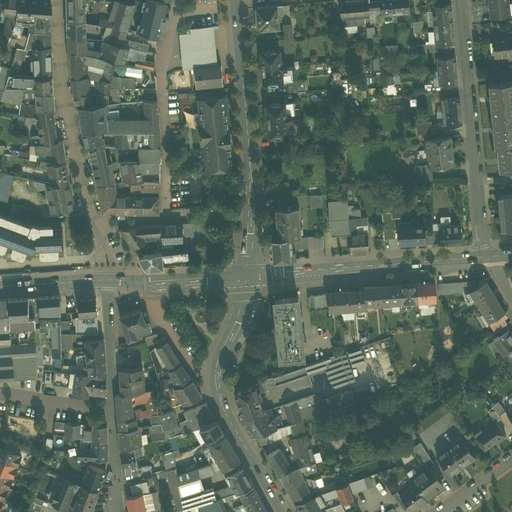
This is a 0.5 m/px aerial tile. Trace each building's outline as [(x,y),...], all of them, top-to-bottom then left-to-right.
[(9,13),(17,13),(19,0),(5,0),(6,2),(4,12),(9,13)] [(49,0),(19,0),(17,13),(16,18),(11,34),(8,41),(8,43),(17,46),(24,46),(29,34),(23,33),(23,29),(23,28),(24,23),(30,24),(31,29),(37,30),(37,31),(42,32),(51,31),(49,1),(49,0)] [(86,21),(85,0),(66,0),(67,20),(86,21)] [(163,18),(167,2),(158,0),(147,0),(140,32),(158,37),(160,29),(163,29),(166,19),(163,18)] [(340,0),(342,16),(342,18),(356,16),(354,0),(340,0)] [(354,0),(356,16),(364,16),(370,15),(369,13),(368,1),(368,0),(354,0)] [(382,14),(396,13),(394,0),(380,0),(381,0),(381,9),(382,14)] [(394,0),(396,13),(402,12),(409,12),(410,12),(408,0),(394,0)] [(115,20),(121,1),(115,1),(114,1),(109,19),(115,20)] [(121,1),(115,20),(113,26),(115,26),(128,28),(130,22),(136,3),(121,1)] [(4,12),(6,2),(4,2),(0,12),(0,13),(2,14),(0,18),(0,20),(6,22),(9,13),(4,12)] [(433,9),(434,16),(449,15),(449,12),(452,12),(451,2),(433,4),(433,9)] [(510,14),(509,3),(489,5),(490,16),(510,14)] [(261,25),(261,28),(279,27),(277,5),(256,7),(257,16),(256,16),(257,24),(258,24),(258,25),(261,25)] [(3,31),(11,34),(16,18),(17,13),(9,13),(6,22),(3,31)] [(397,21),(396,13),(382,14),(382,18),(382,23),(397,21)] [(435,24),(435,30),(454,29),(453,20),(452,20),(452,15),(449,15),(434,16),(435,24)] [(107,25),(113,26),(115,20),(109,19),(106,19),(100,18),(99,24),(107,25)] [(67,20),(68,35),(86,38),(86,29),(86,22),(86,21),(67,20)] [(284,24),(285,39),(293,38),(291,23),(284,24)] [(357,31),(356,23),(343,24),(343,27),(344,32),(357,31)] [(110,41),(115,26),(113,26),(107,25),(102,40),(104,41),(110,41)] [(188,32),(188,41),(214,38),(213,26),(213,25),(194,27),(187,28),(188,32)] [(115,26),(110,41),(122,44),(125,37),(128,28),(115,26)] [(375,26),(366,27),(367,37),(375,37),(375,26)] [(37,30),(31,29),(29,34),(24,46),(26,46),(33,46),(37,46),(37,31),(37,30)] [(454,37),(454,29),(435,30),(436,42),(437,44),(441,44),(451,43),(455,42),(454,37)] [(436,42),(435,30),(428,31),(429,43),(436,42)] [(1,38),(8,41),(11,34),(3,31),(1,38)] [(37,31),(37,46),(51,45),(51,31),(42,32),(37,31)] [(183,68),(191,67),(188,41),(188,32),(180,33),(183,68)] [(87,53),(88,54),(87,48),(87,38),(86,38),(68,35),(69,51),(87,53)] [(508,55),(508,57),(511,56),(511,36),(492,38),(494,56),(508,55)] [(125,37),(122,44),(130,46),(147,50),(148,51),(149,43),(125,37)] [(216,58),(214,38),(188,41),(191,67),(195,67),(197,66),(217,64),(216,58)] [(100,56),(106,58),(116,61),(124,63),(126,58),(130,46),(122,44),(110,41),(104,41),(101,50),(102,51),(100,56)] [(437,44),(436,42),(429,43),(425,43),(425,51),(442,50),(441,44),(437,44)] [(52,75),(51,45),(37,46),(33,46),(34,58),(35,75),(52,75)] [(17,46),(14,57),(23,57),(26,46),(24,46),(17,46)] [(33,46),(26,46),(23,57),(22,58),(34,58),(33,46)] [(147,50),(130,46),(126,58),(136,61),(136,58),(145,60),(147,50)] [(101,50),(87,48),(88,54),(100,56),(102,51),(101,50)] [(262,68),(281,66),(281,62),(280,50),(275,50),(275,49),(266,50),(265,50),(265,51),(260,52),(262,68)] [(88,67),(88,62),(87,53),(69,51),(72,77),(89,77),(88,67)] [(88,54),(87,53),(88,62),(104,66),(106,58),(100,56),(88,54)] [(439,70),(457,68),(456,55),(452,55),(442,56),(438,56),(439,70)] [(23,57),(14,57),(12,64),(20,67),(22,58),(23,57)] [(103,72),(100,80),(110,82),(112,75),(116,61),(106,58),(104,66),(104,68),(103,72)] [(135,65),(153,69),(155,62),(145,60),(136,58),(136,61),(135,65)] [(380,58),(373,59),(373,69),(381,69),(380,58)] [(88,62),(88,67),(103,72),(104,68),(104,66),(88,62)] [(0,65),(0,64),(0,86),(1,87),(5,89),(6,86),(9,76),(0,72),(0,66),(1,65),(0,65)] [(195,71),(196,85),(202,85),(222,83),(223,83),(221,64),(217,64),(197,66),(195,67),(195,71)] [(1,65),(0,66),(0,72),(9,76),(9,74),(11,68),(1,65)] [(143,68),(127,66),(125,74),(141,77),(143,68)] [(283,82),(281,70),(281,66),(262,68),(264,83),(264,84),(268,83),(268,84),(269,84),(278,83),(278,82),(283,82)] [(103,72),(88,67),(89,77),(90,78),(99,80),(100,80),(103,72)] [(458,77),(457,68),(439,70),(440,84),(445,83),(454,83),(458,82),(458,77)] [(293,69),(281,70),(283,82),(288,81),(294,81),(293,69)] [(440,84),(439,70),(432,71),(433,83),(433,85),(440,84)] [(6,86),(12,87),(13,83),(16,74),(9,74),(9,76),(6,86)] [(32,80),(35,80),(35,75),(16,74),(13,83),(31,83),(32,82),(32,80)] [(386,84),(394,84),(393,74),(385,75),(386,84)] [(35,80),(35,87),(53,86),(52,75),(35,75),(35,80)] [(119,88),(135,88),(135,78),(124,77),(112,75),(110,82),(110,87),(119,88)] [(72,77),(74,94),(91,93),(90,78),(89,77),(72,77)] [(358,98),(357,78),(341,79),(343,99),(358,98)] [(294,81),(288,81),(289,92),(297,91),(305,90),(308,90),(307,79),(294,81)] [(13,83),(12,87),(23,89),(30,89),(35,91),(35,89),(35,87),(35,80),(32,80),(32,82),(31,83),(13,83)] [(110,87),(110,82),(100,80),(99,80),(99,92),(108,94),(110,94),(110,87)] [(494,102),(495,114),(511,112),(511,81),(492,83),(493,96),(491,96),(491,102),(494,102)] [(433,85),(433,83),(424,84),(425,91),(432,91),(434,91),(433,85)] [(21,103),(22,98),(23,89),(12,87),(6,86),(5,89),(2,99),(21,103)] [(393,86),(382,87),(383,94),(394,93),(393,86)] [(119,88),(110,87),(110,94),(108,94),(108,103),(120,102),(119,88)] [(23,89),(22,98),(36,97),(35,91),(30,89),(23,89)] [(38,109),(53,108),(51,90),(35,91),(36,97),(37,105),(37,110),(38,109)] [(93,105),(91,93),(74,94),(76,106),(79,106),(93,105)] [(203,144),(206,170),(232,168),(231,162),(232,162),(230,144),(231,144),(230,132),(229,132),(227,113),(228,113),(226,95),(210,97),(210,100),(208,100),(207,97),(198,98),(199,112),(201,122),(199,123),(199,127),(201,144),(203,144)] [(441,96),(443,110),(461,108),(460,100),(459,95),(455,95),(446,96),(441,96)] [(158,100),(146,101),(146,117),(147,121),(147,131),(159,131),(158,100)] [(267,120),(286,119),(286,115),(285,102),(280,103),(280,102),(270,103),(270,104),(266,104),(267,120)] [(285,102),(286,115),(295,114),(294,102),(285,102)] [(26,116),(28,104),(24,104),(21,103),(19,114),(20,115),(26,116)] [(108,129),(107,123),(107,118),(106,110),(105,103),(93,105),(79,106),(83,131),(101,130),(107,129),(108,129)] [(53,108),(38,109),(38,111),(39,120),(40,123),(55,121),(53,109),(53,108)] [(119,108),(106,110),(107,118),(115,117),(120,117),(119,108)] [(462,117),(461,108),(443,110),(443,116),(437,117),(438,124),(444,124),(462,122),(461,117),(462,117)] [(497,133),(498,146),(511,144),(511,112),(495,114),(496,127),(494,127),(494,133),(497,133)] [(29,135),(31,123),(32,117),(26,116),(24,123),(22,135),(29,136),(29,135)] [(314,116),(300,117),(301,125),(314,124),(314,116)] [(288,135),(287,122),(286,119),(267,120),(269,136),(273,136),(274,137),(283,136),(283,135),(288,135)] [(36,123),(38,133),(39,144),(50,142),(58,141),(55,121),(40,123),(36,123)] [(116,131),(147,131),(147,121),(115,121),(109,121),(109,123),(107,123),(108,129),(107,129),(108,132),(116,131)] [(431,121),(416,123),(417,134),(433,132),(431,121)] [(384,130),(375,128),(373,137),(382,139),(384,130)] [(89,146),(104,145),(106,145),(103,135),(102,136),(101,130),(83,131),(87,146),(89,146)] [(139,146),(160,146),(159,131),(147,131),(116,131),(116,137),(116,146),(126,146),(139,146)] [(21,141),(22,135),(10,133),(9,139),(21,141)] [(29,136),(27,143),(31,144),(35,144),(39,144),(38,133),(31,134),(31,136),(29,136)] [(429,163),(430,166),(432,166),(454,164),(451,137),(427,140),(429,163)] [(63,141),(58,141),(50,142),(54,164),(66,162),(63,141)] [(30,158),(38,160),(52,162),(52,164),(54,164),(50,142),(39,144),(35,144),(31,144),(30,152),(30,158)] [(511,144),(498,146),(500,146),(502,158),(499,158),(500,169),(511,168),(511,170),(511,171),(511,170),(511,144)] [(89,146),(92,163),(107,160),(106,154),(105,148),(104,145),(89,146)] [(126,158),(126,152),(126,146),(116,146),(116,155),(116,159),(126,158)] [(160,146),(139,146),(139,152),(139,155),(139,160),(160,160),(160,146)] [(92,163),(97,184),(115,181),(114,175),(112,168),(111,162),(111,161),(111,160),(107,160),(92,163)] [(144,167),(151,167),(160,166),(160,160),(139,160),(130,160),(119,161),(120,167),(121,172),(123,180),(130,180),(143,181),(142,172),(141,166),(144,167)] [(70,182),(66,162),(54,164),(52,164),(49,164),(49,168),(50,170),(52,184),(70,182)] [(415,164),(417,181),(433,179),(432,166),(430,166),(429,163),(415,164)] [(0,175),(0,199),(8,202),(12,175),(8,174),(1,172),(0,175)] [(119,174),(114,175),(115,181),(123,180),(121,172),(119,172),(119,174)] [(36,190),(48,188),(47,185),(52,184),(35,180),(36,190)] [(143,181),(130,180),(130,187),(130,190),(136,190),(139,190),(159,191),(160,181),(143,181)] [(102,212),(121,212),(117,194),(115,181),(97,184),(102,212)] [(74,209),(70,182),(52,184),(47,185),(48,188),(50,206),(51,212),(74,209)] [(346,190),(345,182),(338,183),(339,191),(346,190)] [(500,215),(502,230),(511,228),(511,192),(499,194),(501,210),(502,213),(501,213),(500,215)] [(135,195),(117,194),(121,212),(134,212),(135,195)] [(310,195),(311,208),(322,206),(322,203),(321,194),(317,195),(310,195)] [(159,196),(142,195),(142,212),(159,213),(159,210),(159,196)] [(329,220),(330,220),(330,219),(349,218),(348,210),(348,199),(328,201),(329,220)] [(276,207),(278,237),(291,236),(301,235),(301,234),(299,206),(299,205),(276,207)] [(348,210),(349,218),(361,217),(360,209),(348,210)] [(0,221),(6,224),(8,220),(25,226),(24,230),(29,232),(30,228),(33,227),(39,230),(40,228),(46,228),(46,231),(52,231),(52,228),(52,225),(38,225),(34,224),(31,225),(0,214),(0,221)] [(441,223),(441,225),(451,224),(450,215),(440,216),(441,223)] [(349,234),(350,253),(369,252),(369,250),(367,216),(361,217),(349,218),(349,231),(349,234)] [(382,218),(384,239),(395,238),(395,229),(392,229),(391,217),(382,218)] [(395,229),(399,229),(399,226),(399,225),(399,221),(400,221),(400,217),(392,217),(391,217),(392,229),(395,229)] [(349,231),(349,218),(330,219),(330,220),(330,221),(331,233),(331,235),(337,235),(349,234),(349,231)] [(63,252),(62,227),(52,228),(52,231),(46,231),(46,228),(40,228),(39,230),(33,227),(30,228),(29,232),(24,230),(25,226),(8,220),(6,224),(0,221),(0,244),(6,247),(12,249),(26,254),(31,256),(32,253),(40,252),(59,252),(63,252)] [(207,220),(197,222),(199,244),(209,244),(207,220)] [(409,220),(400,221),(399,221),(399,225),(399,226),(399,229),(400,243),(433,241),(432,229),(424,230),(423,224),(409,225),(409,220)] [(199,248),(199,244),(197,222),(190,223),(190,235),(191,249),(199,248)] [(182,223),(161,224),(161,234),(162,243),(164,243),(173,243),(183,242),(182,235),(182,223)] [(182,235),(190,235),(190,223),(182,223),(182,235)] [(161,224),(137,225),(144,235),(157,234),(161,234),(161,224)] [(440,229),(441,240),(461,239),(460,224),(451,224),(441,225),(440,225),(440,229)] [(147,241),(144,235),(137,225),(121,229),(132,246),(147,241)] [(432,229),(433,241),(441,240),(440,229),(432,229)] [(308,247),(308,248),(324,247),(323,235),(308,236),(308,247)] [(292,250),(291,236),(278,237),(269,237),(271,260),(293,258),(296,258),(295,250),(292,250)] [(295,237),(296,248),(308,247),(308,236),(295,237)] [(173,243),(164,243),(164,246),(166,246),(167,252),(174,251),(173,243)] [(26,254),(12,249),(11,252),(12,255),(22,258),(25,257),(26,254)] [(167,252),(162,252),(162,257),(165,256),(165,258),(166,259),(168,259),(188,257),(188,253),(187,249),(174,251),(167,252)] [(163,268),(162,257),(162,252),(146,253),(139,257),(146,268),(163,268)] [(469,280),(458,281),(459,291),(468,291),(470,290),(473,288),(469,280)] [(475,299),(479,305),(494,296),(485,281),(473,288),(470,290),(475,299)] [(417,283),(418,301),(434,299),(436,299),(435,282),(417,283)] [(417,283),(400,284),(401,302),(418,301),(417,283)] [(400,284),(382,285),(383,303),(392,302),(399,302),(401,302),(400,284)] [(365,287),(365,290),(366,304),(383,303),(382,285),(365,287)] [(365,290),(353,291),(354,309),(366,308),(366,304),(365,290)] [(475,299),(470,290),(468,291),(465,293),(470,302),(475,299)] [(353,291),(341,292),(342,309),(354,309),(353,291)] [(329,310),(342,309),(341,292),(328,293),(329,305),(329,310)] [(60,295),(40,296),(41,324),(52,323),(61,323),(60,320),(60,295)] [(483,312),(489,321),(504,312),(494,296),(479,305),(483,312)] [(36,326),(35,324),(34,297),(15,298),(8,299),(10,327),(19,327),(28,326),(36,326)] [(76,332),(98,332),(97,314),(96,297),(90,298),(90,297),(84,297),(84,298),(78,299),(79,316),(75,316),(76,332)] [(280,349),(281,357),(297,356),(304,355),(298,297),(275,300),(275,308),(279,308),(283,349),(280,349)] [(8,299),(0,299),(0,332),(11,332),(10,327),(8,299)] [(434,301),(434,299),(418,301),(419,307),(428,307),(427,302),(434,301)] [(399,302),(392,302),(392,310),(400,310),(399,302)] [(142,336),(141,333),(139,327),(146,324),(140,309),(120,316),(128,340),(142,336)] [(354,309),(342,309),(342,318),(355,318),(354,309)] [(489,321),(483,312),(477,316),(482,325),(489,321)] [(507,316),(504,312),(489,321),(492,326),(503,318),(507,316)] [(495,331),(496,331),(505,324),(506,323),(503,318),(492,326),(495,331)] [(61,323),(61,332),(70,332),(69,320),(60,320),(61,323)] [(36,341),(37,365),(43,365),(43,344),(49,343),(49,330),(52,330),(52,323),(41,324),(35,324),(36,326),(36,341)] [(52,343),(53,356),(61,356),(61,347),(61,332),(61,323),(52,323),(52,330),(52,343)] [(149,323),(146,324),(139,327),(141,333),(151,330),(149,323)] [(508,329),(505,324),(496,331),(499,336),(508,329)] [(36,341),(36,326),(28,326),(28,342),(36,341)] [(10,327),(11,332),(14,379),(37,378),(37,365),(36,341),(28,342),(20,343),(19,327),(10,327)] [(494,339),(504,354),(511,348),(511,335),(508,329),(499,336),(494,339)] [(0,380),(14,379),(11,332),(0,332),(0,380)] [(72,332),(70,332),(61,332),(61,347),(72,347),(72,332)] [(153,342),(158,339),(157,333),(146,337),(148,345),(153,342)] [(156,347),(157,347),(167,341),(163,336),(158,339),(153,342),(156,347)] [(86,340),(87,353),(88,364),(105,364),(104,339),(86,340)] [(504,354),(494,339),(488,343),(498,358),(503,354),(504,354)] [(167,341),(157,347),(165,360),(171,369),(181,364),(177,358),(167,341)] [(160,362),(165,360),(157,347),(156,347),(154,348),(160,362)] [(361,347),(347,352),(352,367),(366,363),(361,347)] [(156,370),(157,372),(162,371),(164,370),(160,362),(154,348),(150,351),(156,370)] [(503,354),(507,360),(511,356),(511,348),(504,354),(503,354)] [(77,365),(88,364),(87,353),(76,354),(77,365)] [(344,353),(338,356),(348,383),(354,380),(344,353)] [(297,356),(298,368),(305,365),(304,355),(297,356)] [(308,376),(326,370),(338,365),(335,357),(334,355),(305,365),(308,376)] [(338,356),(335,357),(338,365),(345,384),(348,383),(338,356)] [(106,375),(105,364),(88,364),(77,365),(77,372),(84,372),(106,375)] [(170,370),(174,378),(177,385),(192,380),(181,364),(171,369),(170,370)] [(262,380),(265,391),(308,376),(305,365),(298,368),(262,380)] [(345,384),(338,365),(326,370),(332,388),(345,384)] [(121,374),(123,394),(131,393),(145,390),(143,367),(121,368),(121,374)] [(53,383),(75,387),(77,372),(55,370),(53,383)] [(87,395),(87,392),(105,395),(107,395),(106,375),(84,372),(77,372),(75,387),(74,393),(87,395)] [(159,380),(161,387),(168,385),(167,380),(166,377),(164,378),(159,380)] [(169,387),(177,385),(174,378),(167,380),(168,385),(169,387)] [(174,387),(176,391),(184,403),(202,396),(192,380),(174,387)] [(235,390),(241,411),(262,404),(259,396),(255,382),(247,385),(240,387),(234,389),(235,390)] [(161,387),(153,388),(155,397),(171,394),(169,387),(168,385),(161,387)] [(132,402),(147,399),(155,397),(153,388),(145,390),(131,393),(132,402)] [(295,400),(295,401),(302,420),(355,402),(351,390),(322,400),(315,396),(315,394),(295,400)] [(179,405),(184,403),(176,391),(173,393),(171,394),(173,406),(179,405)] [(118,420),(134,418),(133,410),(132,402),(131,393),(123,394),(116,394),(117,414),(118,420)] [(158,410),(155,397),(147,399),(150,407),(151,411),(158,410)] [(290,423),(302,420),(295,401),(284,404),(286,411),(287,411),(290,423)] [(492,406),(493,407),(499,416),(504,412),(497,402),(492,406)] [(187,418),(190,424),(193,429),(200,427),(216,421),(206,403),(184,411),(187,418)] [(262,404),(241,411),(244,418),(264,411),(262,404)] [(151,415),(152,415),(151,411),(150,407),(141,408),(143,416),(151,415)] [(501,418),(499,416),(493,407),(487,411),(490,416),(491,417),(494,422),(495,422),(501,418)] [(141,408),(133,410),(134,418),(136,417),(143,416),(141,408)] [(163,422),(162,422),(164,430),(178,426),(174,409),(160,413),(163,422)] [(241,419),(252,435),(256,434),(268,430),(276,428),(270,417),(265,411),(264,411),(244,418),(242,418),(241,419)] [(290,423),(287,411),(286,411),(280,413),(284,425),(290,423)] [(151,415),(153,424),(162,422),(163,422),(160,413),(159,413),(152,415),(151,415)] [(281,426),(284,425),(280,413),(270,417),(276,428),(281,426)] [(137,427),(136,417),(134,418),(118,420),(119,430),(137,427)] [(200,427),(207,441),(224,431),(217,420),(216,421),(200,427)] [(293,431),(295,437),(306,433),(302,420),(290,423),(293,431)] [(80,423),(67,422),(66,428),(66,436),(79,437),(80,423)] [(163,430),(164,430),(162,422),(153,424),(152,424),(154,432),(163,430)] [(474,437),(484,451),(505,435),(495,422),(494,422),(482,432),(480,429),(473,434),(475,437),(474,437)] [(286,435),(293,431),(290,423),(284,425),(281,426),(286,435)] [(84,437),(88,438),(99,439),(108,439),(107,425),(85,424),(84,437)] [(141,426),(137,427),(119,430),(120,440),(141,435),(141,426)] [(164,430),(163,430),(166,437),(180,433),(178,427),(178,426),(164,430)] [(268,430),(271,442),(286,435),(281,426),(276,428),(268,430)] [(155,440),(166,437),(163,430),(154,432),(155,440)] [(256,434),(259,445),(271,442),(268,430),(256,434)] [(306,433),(295,437),(296,440),(291,442),(294,453),(300,470),(301,470),(306,468),(316,465),(313,453),(306,433)] [(142,443),(141,435),(120,440),(121,449),(128,447),(134,446),(142,443)] [(176,435),(170,436),(173,448),(179,446),(176,435)] [(227,437),(210,446),(218,460),(236,452),(227,437)] [(107,459),(107,443),(99,442),(99,439),(88,438),(88,447),(80,447),(80,457),(107,459)] [(436,455),(451,475),(475,457),(461,438),(436,455)] [(404,447),(400,441),(393,444),(397,451),(404,447)] [(411,448),(414,451),(422,445),(420,441),(411,448)] [(4,447),(17,453),(20,446),(6,442),(4,447)] [(427,463),(429,466),(434,463),(422,445),(414,451),(424,466),(427,463)] [(0,458),(16,466),(21,455),(17,453),(4,447),(2,446),(0,450),(0,458)] [(211,464),(218,460),(210,446),(203,450),(211,464)] [(141,470),(140,466),(138,467),(136,455),(130,456),(128,447),(121,449),(123,473),(136,472),(136,471),(141,470)] [(267,455),(280,476),(295,471),(286,457),(280,447),(267,455)] [(172,451),(174,460),(180,457),(178,449),(172,451)] [(168,469),(176,467),(174,460),(172,451),(168,452),(169,458),(165,458),(168,469)] [(320,451),(313,453),(316,465),(321,464),(320,461),(323,460),(320,451)] [(236,452),(218,460),(222,468),(223,469),(240,460),(236,452)] [(295,471),(300,470),(294,453),(286,457),(295,471)] [(0,471),(12,477),(16,466),(0,458),(0,471)] [(218,470),(222,468),(218,460),(211,464),(214,472),(218,470)] [(243,466),(240,460),(223,469),(228,475),(243,466)] [(176,469),(177,475),(196,468),(196,463),(176,469)] [(411,478),(414,483),(426,498),(443,486),(439,480),(429,466),(427,463),(424,466),(426,467),(418,473),(411,478)] [(89,464),(81,484),(82,484),(98,490),(106,471),(89,464)] [(211,464),(199,468),(200,476),(214,472),(211,464)] [(228,475),(233,484),(237,492),(239,491),(253,485),(243,466),(228,475)] [(172,499),(174,498),(181,497),(177,475),(176,469),(176,467),(168,469),(166,470),(172,499)] [(407,473),(411,478),(418,473),(414,467),(407,473)] [(202,484),(200,476),(199,468),(196,468),(177,475),(181,497),(184,509),(198,504),(209,501),(217,498),(214,490),(214,487),(204,490),(202,484)] [(280,476),(286,487),(305,481),(304,478),(301,470),(300,470),(295,471),(280,476)] [(0,484),(7,488),(12,477),(0,471),(0,484)] [(76,489),(79,491),(82,484),(81,484),(62,476),(57,489),(52,500),(51,503),(67,509),(72,496),(71,495),(73,490),(76,491),(76,489)] [(369,476),(364,477),(367,487),(372,486),(369,476)] [(308,477),(304,478),(305,481),(312,496),(314,495),(320,493),(318,487),(316,479),(308,477)] [(322,477),(316,479),(318,487),(324,485),(322,477)] [(346,477),(337,480),(339,486),(348,483),(354,481),(353,478),(347,480),(346,477)] [(348,483),(351,493),(367,488),(367,487),(364,477),(354,481),(348,483)] [(318,487),(320,493),(336,487),(339,486),(337,480),(324,485),(318,487)] [(147,481),(141,482),(144,493),(149,492),(147,481)] [(312,496),(305,481),(286,487),(295,502),(312,496)] [(133,496),(144,493),(141,482),(130,485),(133,496)] [(339,486),(336,487),(339,495),(342,502),(353,498),(351,493),(348,483),(339,486)] [(428,501),(426,498),(414,483),(400,494),(409,507),(413,511),(428,501)] [(89,511),(98,490),(82,484),(79,491),(73,507),(84,511),(89,511)] [(217,498),(209,501),(215,511),(226,511),(219,498),(222,497),(237,492),(233,484),(214,490),(217,498)] [(253,485),(239,491),(240,493),(254,486),(253,485)] [(244,501),(258,493),(254,486),(240,493),(240,494),(244,501)] [(47,498),(52,500),(57,489),(52,487),(47,498)] [(314,495),(322,509),(328,506),(326,499),(339,495),(336,487),(320,493),(314,495)] [(393,494),(404,510),(409,507),(400,494),(398,490),(393,494)] [(154,504),(157,504),(161,504),(158,491),(151,492),(154,504)] [(240,494),(240,493),(239,491),(237,492),(222,497),(224,499),(240,494)] [(244,501),(245,502),(247,508),(249,511),(262,511),(267,510),(258,493),(244,501)] [(127,498),(129,511),(140,511),(145,511),(146,511),(142,494),(127,498)] [(34,495),(29,506),(40,511),(44,500),(34,495)] [(295,502),(300,511),(315,511),(320,510),(322,510),(322,509),(314,495),(312,496),(295,502)] [(184,509),(181,497),(174,498),(177,510),(184,509)] [(215,511),(209,501),(198,504),(202,511),(215,511)] [(242,510),(247,508),(245,502),(239,505),(242,510)] [(329,507),(323,509),(324,511),(346,511),(341,503),(329,507)]
